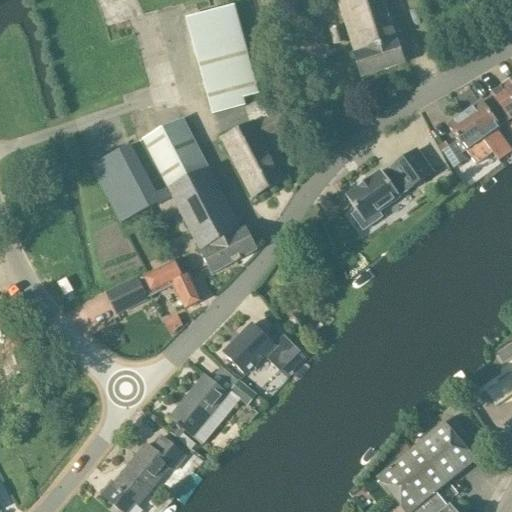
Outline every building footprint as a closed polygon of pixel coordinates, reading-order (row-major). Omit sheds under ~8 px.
[(383,0),(337,0),(354,54),(361,78),(404,64),(383,0)] [(186,19),(213,116),(246,107),(244,99),(259,95),(235,6),(186,19)] [(343,26),(328,31),(334,47),(348,42),(343,26)] [(511,80),(491,95),(496,101),(510,122),(511,119),(511,80)] [(496,101),(485,108),(481,102),(465,113),(493,153),(501,147),(492,134),(510,122),(496,101)] [(267,119),(255,124),(257,128),(262,136),(262,138),(263,139),(264,140),(286,128),(278,113),(267,119)] [(476,166),(493,153),(465,113),(447,126),(476,166)] [(121,226),(173,199),(212,274),(258,250),(246,226),(239,230),(208,169),(183,120),(91,168),(121,226)] [(262,136),(257,128),(255,124),(222,141),(252,198),(285,180),(264,140),(263,139),(262,138),(262,136)] [(448,148),(442,152),(454,170),(467,162),(462,155),(455,144),(448,148)] [(403,161),(391,170),(407,192),(419,184),(433,174),(417,151),(403,161)] [(359,188),(345,197),(357,213),(352,216),(363,232),(383,218),(379,214),(401,198),(400,197),(407,192),(391,170),(384,175),(381,171),(368,181),(368,180),(358,187),(359,188)] [(451,176),(444,180),(449,188),(456,184),(451,176)] [(175,262),(154,272),(108,295),(117,314),(154,296),(154,294),(173,284),(186,309),(203,301),(190,275),(182,278),(175,262)] [(170,337),(184,330),(177,314),(162,321),(170,337)] [(292,315),(289,323),(293,329),(302,329),(306,321),(301,314),(292,315)] [(284,336),(274,345),(253,324),(223,354),(245,377),(264,358),(279,374),(300,353),(284,336)] [(207,373),(169,419),(177,425),(185,432),(192,437),(193,438),(228,396),(230,393),(207,373)] [(239,382),(230,393),(240,401),(248,407),(256,396),(239,382)] [(445,425),(391,468),(421,504),(435,493),(474,461),(469,454),(445,425)] [(186,458),(161,438),(152,450),(147,446),(115,485),(112,483),(101,496),(121,511),(127,511),(134,504),(137,506),(167,469),(173,474),(186,458)] [(416,511),(415,509),(421,504),(391,468),(378,479),(404,511),(416,511)] [(421,504),(415,509),(416,511),(453,511),(450,507),(448,509),(442,502),(438,497),(436,494),(435,493),(421,504)]
